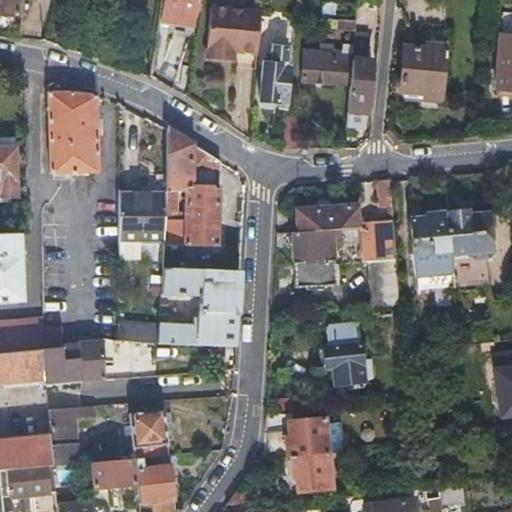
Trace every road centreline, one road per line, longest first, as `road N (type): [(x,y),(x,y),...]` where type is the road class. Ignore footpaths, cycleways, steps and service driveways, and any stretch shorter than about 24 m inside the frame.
road 1 (residential): [(205,511),(233,473),(246,433),(270,172)]
road 2 (residential): [(0,55),(111,82),(270,172)]
road 3 (unknown): [(251,379),(1,396)]
road 4 (residential): [(270,172),(511,155)]
